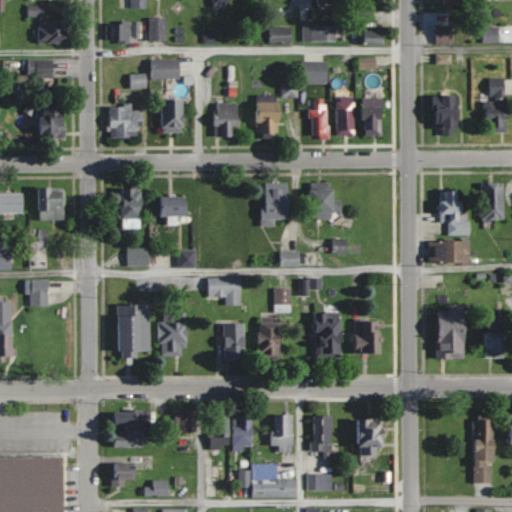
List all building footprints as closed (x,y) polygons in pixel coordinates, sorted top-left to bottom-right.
[(44,6),(28,6),(28,15),(45,15),(44,6)] [(167,18),(150,18),(150,41),(167,41),(167,18)] [(70,43),(70,21),(38,21),(38,43),(70,43)] [(140,22),(112,22),(112,41),(140,41),(140,22)] [(302,41),(342,41),(342,26),(302,26),(302,41)] [(430,27),(430,44),(447,44),(447,27),(430,27)] [(293,28),(268,28),(268,42),(293,42),(293,28)] [(494,42),(494,28),(479,28),(479,42),(494,42)] [(384,44),(383,32),(365,33),(365,45),(384,44)] [(447,54),(432,54),(432,63),(447,63),(447,54)] [(4,77),(52,77),(52,59),(4,59),(4,77)] [(151,59),(151,79),(180,79),(180,59),(151,59)] [(328,61),(301,61),(301,83),(328,83),(328,61)] [(131,75),(131,87),(146,87),(146,75),(131,75)] [(481,102),(481,134),(502,134),(502,78),(485,78),(485,102),(481,102)] [(296,96),(296,84),(282,84),(282,96),(296,96)] [(257,96),(257,135),(279,135),(279,96),(257,96)] [(450,96),(430,96),(430,131),(450,131),(450,96)] [(312,98),(312,138),(329,138),(329,98),(312,98)] [(337,135),(355,136),(355,100),(337,99),(337,135)] [(185,133),(185,100),(162,100),(162,133),(185,133)] [(214,137),(233,137),(233,126),(239,126),(239,102),(214,102),(214,137)] [(133,104),(110,104),(110,138),(142,138),(142,111),(133,111),(133,104)] [(363,104),(363,135),(384,135),(384,104),(363,104)] [(66,109),(41,109),(41,137),(66,137),(66,109)] [(290,182),(263,182),(264,223),(290,223),(290,182)] [(499,184),(477,184),(477,220),(499,220),(499,184)] [(65,220),(65,188),(38,188),(38,220),(65,220)] [(142,189),(122,189),(122,220),(138,220),(138,224),(142,224),(142,189)] [(334,218),(334,213),(343,213),(343,201),(336,201),(336,190),(310,190),(310,218),(334,218)] [(464,234),(465,212),(453,211),(453,192),(434,191),(433,223),(443,223),(443,234),(464,234)] [(24,193),(0,193),(0,212),(24,213),(24,193)] [(189,198),(159,198),(159,217),(189,217),(189,198)] [(32,230),(32,269),(47,269),(47,230),(32,230)] [(346,239),(333,241),(334,253),(347,251),(346,239)] [(465,241),(429,241),(429,264),(465,264),(465,241)] [(0,269),(13,269),(13,245),(0,244),(0,269)] [(149,248),(128,248),(128,265),(149,265),(149,248)] [(196,250),(178,250),(178,268),(196,268),(196,250)] [(299,266),(299,252),(281,252),(281,266),(299,266)] [(241,277),(208,277),(208,297),(225,297),(225,306),(241,306),(241,277)] [(49,279),(26,279),(26,295),(30,295),(30,307),(49,307),(49,279)] [(291,288),(275,288),(275,312),(291,312),(291,288)] [(0,301),(0,363),(13,363),(13,302),(0,301)] [(150,305),(118,305),(119,357),(139,357),(139,352),(151,352),(150,305)] [(458,359),(458,311),(430,311),(430,359),(458,359)] [(342,358),(343,314),(317,314),(316,357),(342,358)] [(507,316),(484,316),(484,329),(507,329),(507,316)] [(260,359),(281,359),(281,320),(260,320),(260,359)] [(354,321),(354,354),(382,354),(382,321),(354,321)] [(188,322),(159,322),(160,356),(183,355),(183,347),(188,347),(188,322)] [(246,362),(246,323),(224,323),(224,362),(246,362)] [(498,358),(498,333),(477,333),(477,358),(498,358)] [(194,432),(194,410),(175,410),(175,432),(194,432)] [(114,411),(114,426),(150,426),(150,411),(114,411)] [(290,450),(291,416),(274,415),(272,450),(290,450)] [(312,416),(312,452),(332,452),(332,416),(312,416)] [(230,449),(230,417),(211,417),(211,449),(230,449)] [(233,450),(252,450),(252,417),(233,417),(233,450)] [(360,460),(384,459),(383,419),(359,420),(360,460)] [(487,484),(487,420),(468,420),(468,484),(487,484)] [(501,449),(511,448),(511,420),(511,421),(511,427),(501,427),(501,449)] [(143,447),(143,429),(133,429),(133,436),(114,436),(114,447),(143,447)] [(0,511),(0,458),(57,458),(57,511),(0,511)] [(113,487),(128,487),(128,481),(137,481),(137,463),(113,463),(113,487)] [(252,497),(297,497),(297,480),(277,480),(277,465),(252,465),(252,471),(238,471),(238,487),(252,487),(252,497)] [(307,490),(332,490),(332,474),(307,474),(307,490)] [(170,483),(145,483),(145,495),(170,495),(170,483)]
